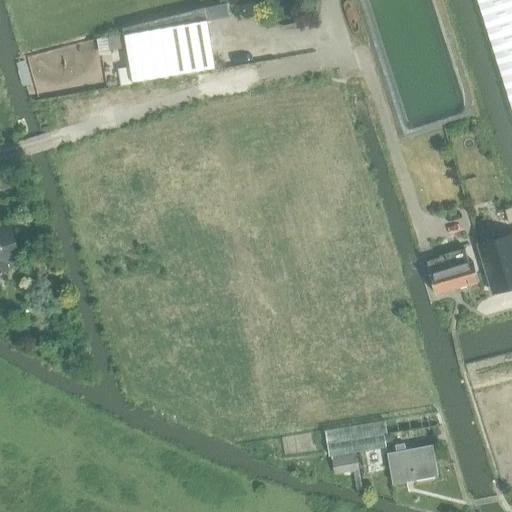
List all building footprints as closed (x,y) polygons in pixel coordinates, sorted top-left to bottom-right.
[(511,0),(477,0),(479,4),(511,111),(511,112),(511,0)] [(124,31),(133,83),(215,68),(205,10),(124,31)] [(121,35),(109,37),(111,50),(124,48),(121,35)] [(32,62),(44,98),(62,92),(55,73),(59,71),(54,58),(56,57),(53,48),(18,60),(20,66),(32,62)] [(20,259),(11,229),(0,232),(0,272),(8,270),(6,263),(20,259)] [(511,234),(478,245),(491,292),(511,286),(511,234)] [(469,263),(464,249),(446,254),(446,257),(428,262),(431,274),(430,274),(436,293),(478,281),(472,262),(469,263)] [(509,442),(511,448),(511,447),(511,425),(506,397),(481,403),(491,446),(509,442)] [(385,421),(325,431),(329,456),(347,453),(355,451),(386,447),(384,434),(387,434),(386,427),(385,421)] [(438,475),(432,445),(406,451),(405,443),(395,445),(397,452),(387,454),(393,484),(438,475)] [(356,455),(332,459),(334,469),(335,474),(354,471),(356,470),(359,470),(358,465),(356,455)]
